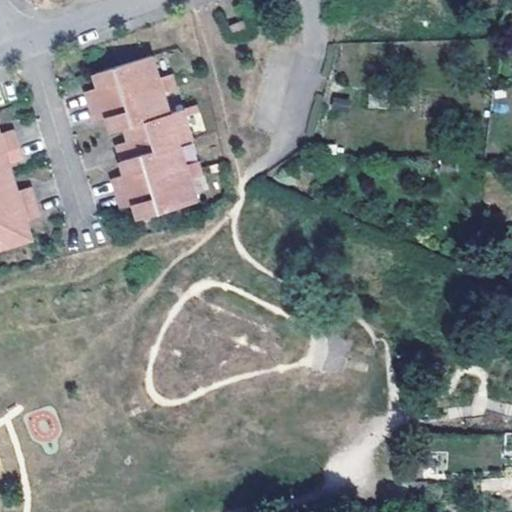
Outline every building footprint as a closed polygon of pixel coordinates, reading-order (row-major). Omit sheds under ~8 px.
[(243,19),(227,25),(231,35),(247,29),(243,19)] [(150,55),(104,69),(106,75),(109,83),(97,86),(84,91),(93,121),(106,116),(118,113),(120,119),(122,127),(134,124),(136,131),(138,138),(126,141),(113,145),(117,159),(129,156),(131,163),(133,170),(110,177),(119,208),(132,204),(144,200),(145,206),(148,214),(194,200),(187,179),(201,174),(196,161),(183,164),(176,141),(190,137),(183,117),(196,113),(194,106),(181,109),(168,113),(162,91),(175,87),(170,73),(157,77),(150,55)] [(104,69),(93,72),(97,86),(109,83),(106,75),(104,69)] [(110,131),(122,127),(120,119),(118,113),(106,116),(110,131)] [(134,124),(122,127),(126,141),(138,138),(136,131),(134,124)] [(0,241),(16,237),(13,230),(11,223),(23,220),(36,216),(30,191),(15,191),(3,195),(1,187),(0,185),(0,163),(6,162),(19,158),(11,128),(0,131),(0,241)] [(6,162),(0,163),(0,179),(11,176),(6,162)] [(11,176),(0,179),(0,185),(1,187),(3,195),(15,191),(11,176)] [(23,220),(11,223),(13,230),(16,237),(28,234),(23,220)] [(511,475),(482,476),(483,489),(511,487),(511,475)]
